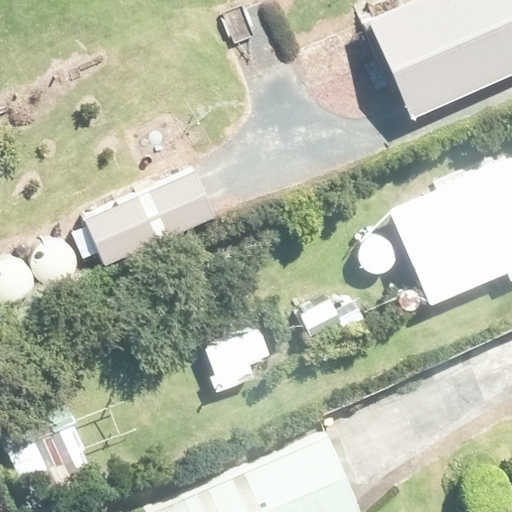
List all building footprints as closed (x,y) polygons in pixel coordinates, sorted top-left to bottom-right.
[(511,0),(379,0),(349,12),(391,112),(511,60),(511,0)] [(511,258),(511,169),(501,145),(381,201),(426,298),(511,258)] [(186,164),(70,212),(91,261),(206,213),(186,164)] [(321,289),(285,308),(303,345),(361,316),(351,295),(330,306),(321,289)] [(247,320),(193,344),(212,386),(253,367),(249,358),(262,352),(247,320)] [(57,388),(0,411),(0,452),(25,511),(36,511),(97,486),(57,388)] [(324,511),(349,502),(317,423),(133,498),(138,511),(324,511)]
